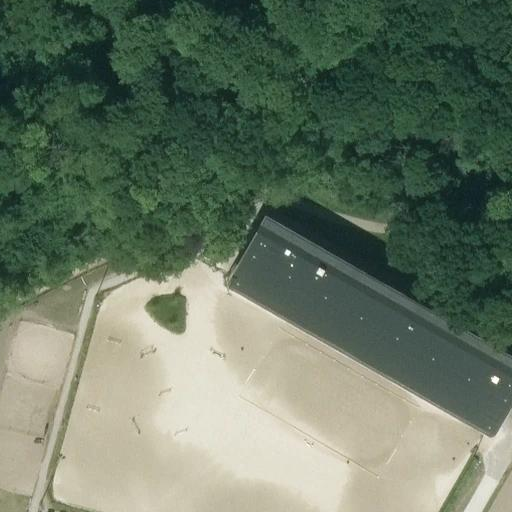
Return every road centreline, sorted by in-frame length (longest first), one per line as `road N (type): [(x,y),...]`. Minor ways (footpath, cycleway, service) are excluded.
road 1 (unknown): [(222,175),(383,0)]
road 2 (unknown): [(511,101),(425,0)]
